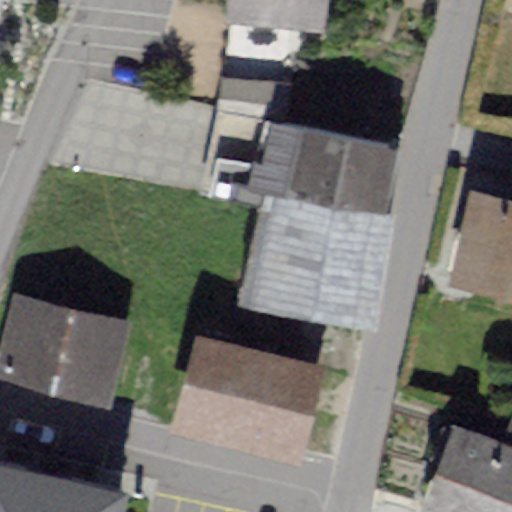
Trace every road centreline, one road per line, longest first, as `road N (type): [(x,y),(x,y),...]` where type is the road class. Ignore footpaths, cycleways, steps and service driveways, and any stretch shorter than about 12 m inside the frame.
road 1 (residential): [(455,0),(350,489)]
road 2 (residential): [(0,385),(350,489)]
road 3 (residential): [(105,0),(0,248)]
